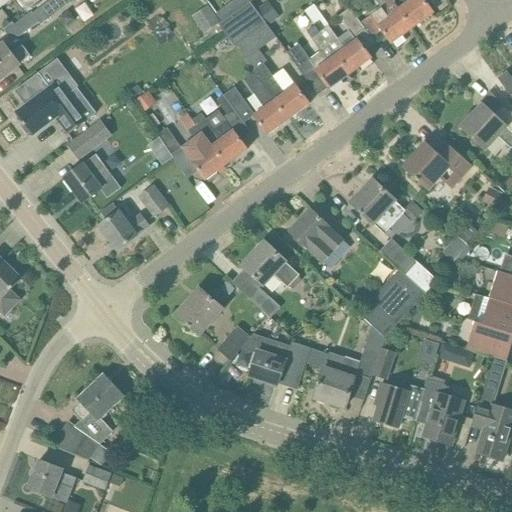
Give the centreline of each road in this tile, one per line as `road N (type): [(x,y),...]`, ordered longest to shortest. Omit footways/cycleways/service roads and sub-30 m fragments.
road 1 (residential): [(104,308),(491,23)]
road 2 (tertiary): [(511,507),(212,410),(173,385),(104,308)]
road 3 (unclassified): [(0,469),(43,364),(104,308)]
road 4 (tertiary): [(104,308),(0,180)]
